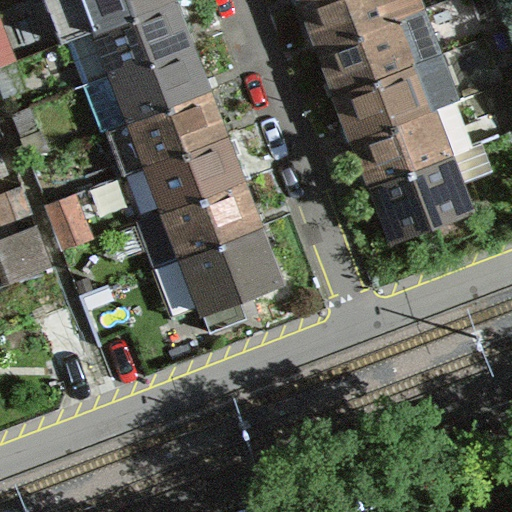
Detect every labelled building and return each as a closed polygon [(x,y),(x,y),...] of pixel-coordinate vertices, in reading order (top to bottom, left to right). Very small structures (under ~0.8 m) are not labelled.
[(67,39),(170,0),(45,0),(61,42),(67,39)] [(85,85),(191,44),(176,7),(173,0),(170,0),(67,39),(84,85),(85,85)] [(418,0),(306,0),(303,1),(305,7),(320,47),(422,8),(418,0)] [(337,92),(439,53),(422,8),(320,47),(322,52),(337,92)] [(106,128),(208,89),(193,51),(191,44),(85,85),(102,130),(106,128)] [(355,137),(452,100),(456,99),(439,53),(337,92),(339,97),(355,137)] [(106,128),(124,173),(147,164),(225,135),(211,97),(208,89),(106,128)] [(452,100),(355,137),(357,143),(372,183),(450,153),(469,146),(452,100)] [(147,164),(164,209),(242,180),(228,143),(225,135),(147,164)] [(442,242),(479,228),(450,153),(372,183),(393,239),(404,235),(435,223),(442,242)] [(164,209),(136,220),(153,266),(260,225),(245,188),(242,180),(164,209)] [(0,192),(0,218),(1,221),(31,209),(22,184),(0,192)] [(62,249),(90,238),(72,193),(45,203),(62,249)] [(51,265),(36,225),(0,238),(16,279),(51,265)] [(260,225),(153,266),(172,315),(200,304),(210,330),(229,323),(247,316),(240,298),(281,282),(260,225)] [(68,305),(39,316),(58,367),(87,356),(68,305)]
